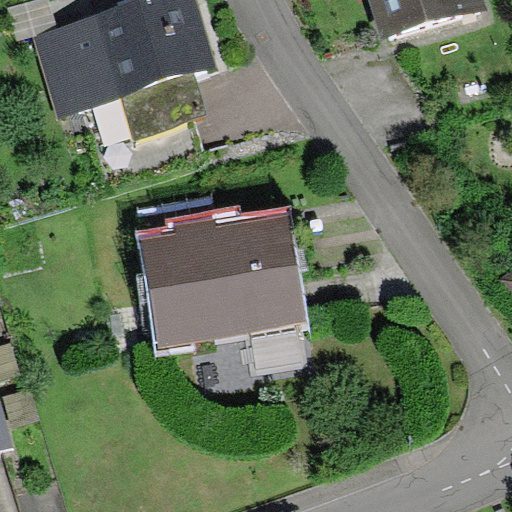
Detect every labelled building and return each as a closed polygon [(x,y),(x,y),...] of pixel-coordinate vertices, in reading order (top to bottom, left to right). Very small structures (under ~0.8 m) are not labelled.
[(46,0),(39,0),(8,10),(18,41),(36,37),(56,30),(46,0)] [(218,66),(196,0),(157,0),(56,30),(36,37),(61,116),(89,108),(111,179),(201,150),(191,119),(206,114),(193,74),(218,66)] [(368,0),(379,39),(487,10),(484,0),(368,0)] [(173,233),(143,237),(159,348),(308,326),(292,213),(217,224),(216,216),(172,223),(173,233)] [(511,270),(502,277),(511,291),(511,270)] [(10,344),(0,347),(0,380),(20,374),(10,344)] [(32,390),(5,398),(14,428),(41,420),(32,390)] [(0,400),(0,451),(15,447),(0,400)]
